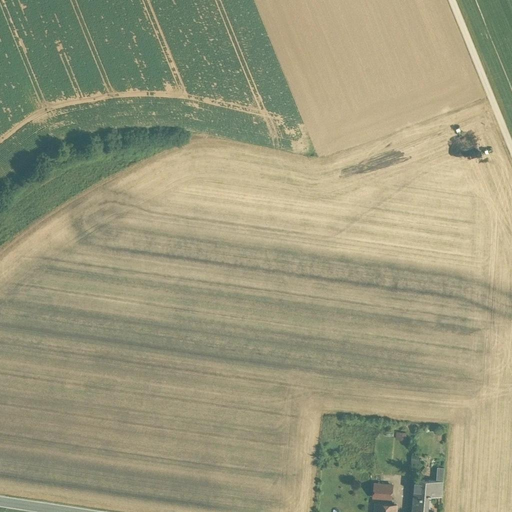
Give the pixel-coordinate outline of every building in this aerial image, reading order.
[(406,439),(407,431),(396,430),(395,438),(406,439)] [(437,466),(436,480),(437,480),(443,480),(444,480),(445,467),(437,466)] [(436,480),(415,478),(412,511),(427,511),(429,493),(436,494),(437,480),(436,480)] [(392,484),(375,483),(373,496),(391,498),(392,484)] [(396,511),(397,505),(376,503),(375,511),(396,511)]
